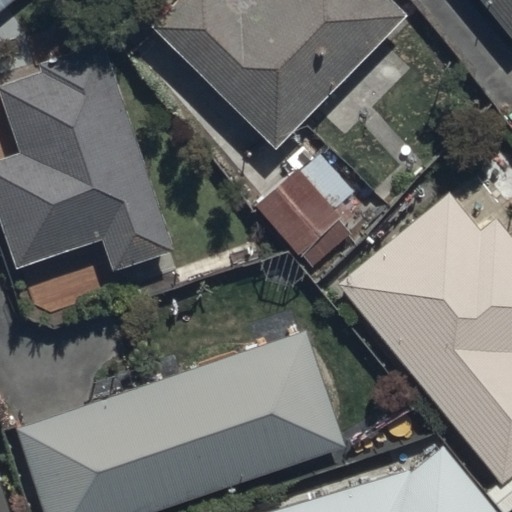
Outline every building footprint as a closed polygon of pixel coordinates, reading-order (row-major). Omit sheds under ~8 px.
[(0,0),(0,18),(21,0),(0,0)] [(217,0),(192,0),(140,54),(266,178),(410,32),(377,0),(279,0),(249,31),(217,0)] [(511,0),(474,0),(511,46),(511,0)] [(110,67),(7,106),(29,164),(0,174),(0,218),(21,276),(106,244),(120,283),(182,260),(110,67)] [(321,148),(258,195),(293,242),(339,208),(333,199),(350,186),(321,148)] [(340,299),(509,498),(511,495),(511,260),(459,198),(340,299)] [(308,350),(20,449),(41,511),(191,511),(346,459),(308,350)] [(347,511),(479,511),(440,468),(413,492),(347,511)]
